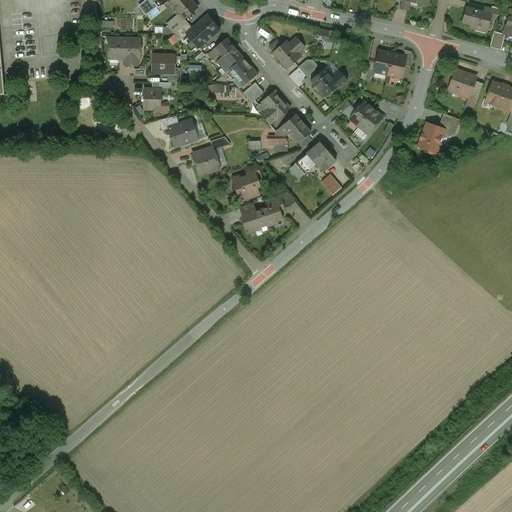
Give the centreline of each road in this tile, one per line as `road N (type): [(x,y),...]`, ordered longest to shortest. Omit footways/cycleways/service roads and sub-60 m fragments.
road 1 (unclassified): [(0,504),(250,287)]
road 2 (residential): [(264,275),(390,160),(415,109),(433,41)]
road 3 (residential): [(264,275),(129,114),(119,87)]
road 4 (residential): [(246,17),(249,41),(346,147)]
road 5 (trunk): [(511,407),(400,511)]
road 6 (trunk): [(418,511),(511,424)]
road 7 (residential): [(312,14),(433,41)]
